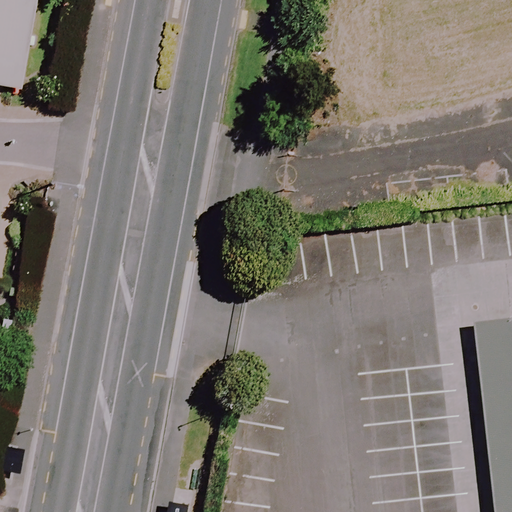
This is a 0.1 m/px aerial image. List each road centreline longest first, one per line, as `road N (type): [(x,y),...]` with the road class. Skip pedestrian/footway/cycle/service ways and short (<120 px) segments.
road 1 (track): [(511,157),(137,164)]
road 2 (secondary): [(137,164),(82,511)]
road 3 (secondary): [(173,0),(137,164)]
road 4 (residential): [(0,148),(137,164)]
